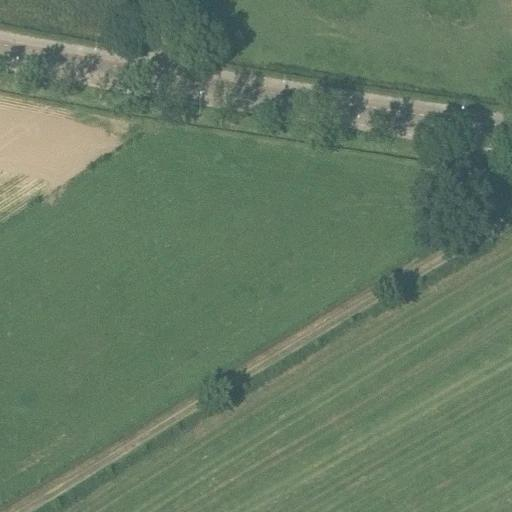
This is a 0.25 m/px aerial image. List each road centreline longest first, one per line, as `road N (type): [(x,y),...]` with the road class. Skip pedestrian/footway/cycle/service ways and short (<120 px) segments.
road 1 (track): [(511,219),(17,511)]
road 2 (tertiary): [(511,137),(155,83)]
road 3 (tertiary): [(155,83),(0,54)]
